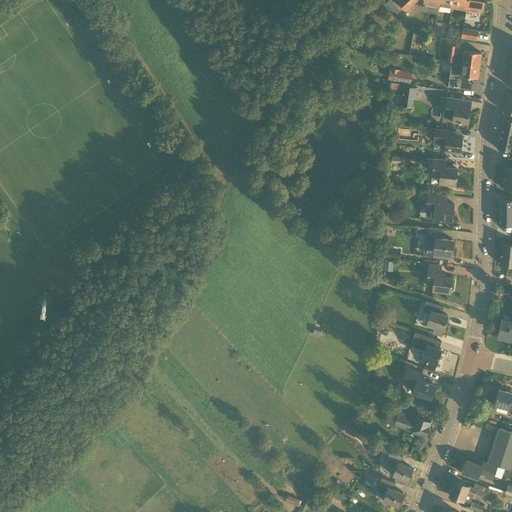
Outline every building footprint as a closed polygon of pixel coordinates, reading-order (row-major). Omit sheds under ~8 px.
[(410,7),(403,0),(399,0),(397,2),(406,11),(410,7)] [(453,0),(452,7),(466,10),(467,0),(453,0)] [(467,0),(466,10),(481,12),(482,7),(483,0),(467,0)] [(387,8),(392,15),(398,10),(393,4),(387,8)] [(461,37),(463,38),(477,40),(478,31),(463,28),(461,37)] [(451,61),(454,62),(456,46),(445,44),(444,50),(448,51),(447,61),(452,61),(451,61)] [(464,50),(462,63),(479,65),(481,52),(464,50)] [(451,61),(448,87),(462,89),(463,82),(470,83),(470,77),(477,78),(479,65),(462,63),(454,62),(451,61)] [(391,70),(389,81),(410,84),(412,73),(391,70)] [(402,86),(401,95),(415,96),(416,87),(402,86)] [(511,93),(508,92),(503,111),(511,113),(511,93)] [(442,119),(446,120),(448,120),(452,121),(461,122),(461,124),(466,124),(466,123),(467,123),(470,108),(471,101),(462,99),(450,98),(448,97),(446,111),(444,111),(442,119)] [(511,120),(503,118),(496,148),(511,151),(511,120)] [(445,142),(445,150),(460,152),(460,150),(462,149),(463,143),(461,142),(462,137),(447,135),(447,129),(435,128),(434,141),(445,142)] [(440,177),(439,183),(455,184),(457,168),(445,167),(446,159),(433,158),(431,176),(440,177)] [(435,209),(434,219),(451,221),(453,203),(446,202),(447,195),(428,193),(427,208),(435,209)] [(499,211),(499,225),(503,225),(511,225),(511,199),(511,200),(499,200),(499,211)] [(387,208),(386,221),(396,222),(397,215),(391,215),(392,209),(387,208)] [(416,234),(427,235),(427,228),(421,227),(417,227),(416,234)] [(454,240),(441,238),(442,230),(427,228),(427,235),(424,254),(451,257),(454,240)] [(500,263),(500,264),(511,265),(511,245),(502,244),(502,245),(501,263),(500,263)] [(393,272),(393,261),(384,261),(383,271),(393,272)] [(432,290),(450,292),(452,278),(439,276),(441,265),(429,264),(427,281),(433,281),(432,290)] [(430,313),(427,324),(434,327),(433,333),(441,335),(447,315),(441,313),(443,306),(425,301),(423,311),(430,313)] [(511,316),(511,321),(502,319),(499,335),(500,335),(508,337),(508,338),(507,339),(508,339),(511,339),(511,316)] [(315,328),(312,334),(318,337),(321,331),(315,328)] [(428,361),(425,367),(433,370),(435,363),(436,364),(441,349),(434,347),(436,340),(422,335),(415,332),(410,345),(417,348),(424,351),(422,358),(428,361)] [(415,385),(412,392),(431,399),(436,386),(421,380),(423,374),(407,368),(403,380),(415,385)] [(374,372),(370,379),(377,382),(381,375),(374,372)] [(397,389),(406,391),(408,383),(399,380),(397,389)] [(495,409),(496,405),(511,409),(511,401),(511,396),(511,393),(499,389),(496,398),(493,397),(489,397),(487,401),(487,405),(490,408),(495,409)] [(396,417),(394,423),(411,429),(411,430),(413,431),(421,434),(426,435),(427,432),(429,428),(430,426),(429,426),(431,421),(416,415),(415,415),(413,420),(397,414),(396,417)] [(473,439),(496,445),(499,435),(506,437),(508,430),(494,425),(492,433),(476,428),(473,439)] [(473,439),(470,449),(487,454),(486,459),(499,463),(501,456),(494,454),(496,445),(473,439)] [(407,482),(408,480),(411,481),(413,475),(410,474),(413,468),(399,463),(401,456),(389,452),(385,465),(395,469),(392,475),(407,480),(407,482)] [(479,473),(488,476),(493,478),(498,466),(484,461),(482,466),(466,459),(461,472),(477,479),(479,473)] [(398,506),(403,493),(392,489),(394,482),(381,478),(376,490),(385,494),(383,500),(398,506)] [(470,503),(472,496),(479,499),(484,487),(475,483),(473,488),(468,487),(468,486),(455,481),(449,495),(463,501),(463,500),(470,503)] [(338,487),(332,497),(339,501),(341,498),(345,500),(347,497),(341,494),(343,491),(338,487)] [(307,498),(303,508),(311,511),(321,511),(323,509),(324,509),(326,506),(319,503),(321,496),(310,492),(307,498)] [(300,500),(293,497),(291,504),(297,506),(300,500)] [(481,511),(484,506),(472,502),(470,508),(481,511)]
